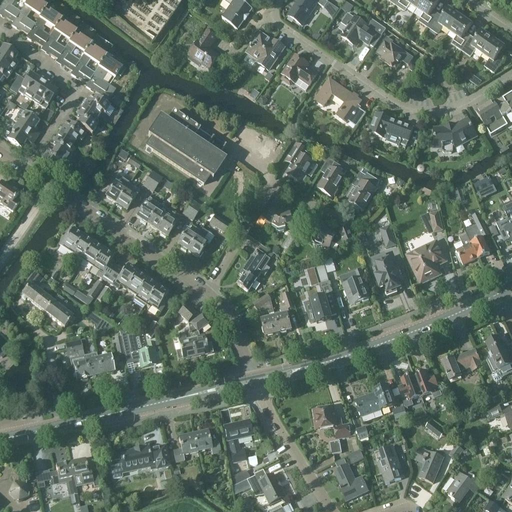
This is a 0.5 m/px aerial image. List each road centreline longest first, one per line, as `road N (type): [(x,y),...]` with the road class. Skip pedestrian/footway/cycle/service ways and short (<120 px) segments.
road 1 (residential): [(266,17),(405,110),(443,112),(511,75)]
road 2 (secondary): [(252,380),(375,346),(499,292)]
road 3 (secondary): [(0,438),(252,380)]
road 4 (residential): [(351,223),(272,187),(206,292)]
road 5 (residential): [(26,170),(78,92),(0,32)]
road 6 (residential): [(206,292),(49,184)]
road 7 (residential): [(333,511),(252,380)]
